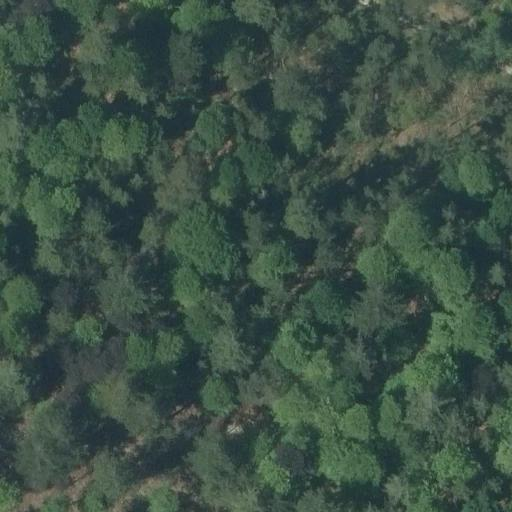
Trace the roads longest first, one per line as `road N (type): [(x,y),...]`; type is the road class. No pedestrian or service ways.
road 1 (track): [(0,440),(199,419),(511,410)]
road 2 (track): [(308,0),(511,97)]
